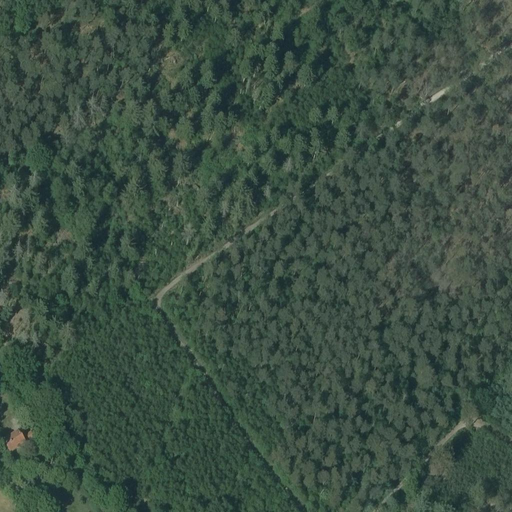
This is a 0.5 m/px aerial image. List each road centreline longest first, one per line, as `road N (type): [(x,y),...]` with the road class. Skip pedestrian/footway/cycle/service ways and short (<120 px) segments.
road 1 (unknown): [(299,511),(230,422),(154,300),(211,250),(511,37)]
road 2 (track): [(261,216),(111,0)]
road 3 (track): [(122,511),(0,335)]
road 4 (unknown): [(511,442),(463,423),(374,511)]
road 5 (track): [(30,377),(154,300)]
